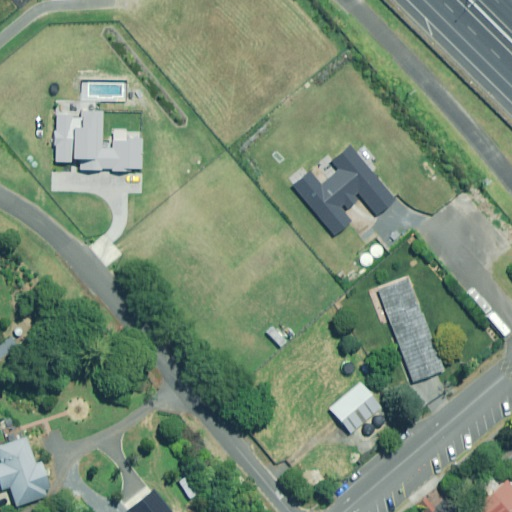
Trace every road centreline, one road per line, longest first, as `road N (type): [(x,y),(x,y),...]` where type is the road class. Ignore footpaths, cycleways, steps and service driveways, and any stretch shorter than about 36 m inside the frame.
road 1 (unclassified): [(289,511),(64,244),(0,199)]
road 2 (unclassified): [(511,370),(347,511)]
road 3 (motorway): [(511,95),(415,0)]
